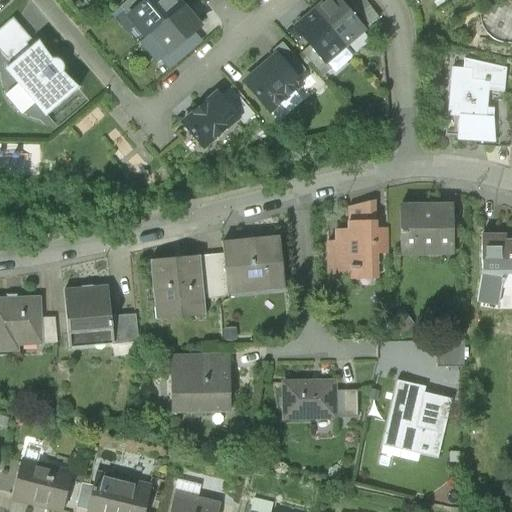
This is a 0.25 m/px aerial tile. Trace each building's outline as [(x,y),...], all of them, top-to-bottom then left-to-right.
[(152,43),(157,38),(189,11),(180,0),(158,0),(133,21),(152,43)] [(337,0),(330,0),(315,14),(346,50),(365,33),(337,0)] [(346,0),(367,25),(379,15),(366,0),(346,0)] [(210,36),(189,11),(157,38),(178,63),(210,36)] [(326,67),(346,50),(315,14),(295,30),(326,67)] [(470,16),(447,34),(446,41),(465,45),(466,41),(474,42),(482,42),(495,39),(504,34),(507,30),(508,25),(508,21),(505,17),(501,15),(498,15),(496,17),(493,20),(488,22),(483,22),(479,20),(473,20),(470,16)] [(0,31),(0,55),(10,68),(37,46),(12,21),(0,31)] [(10,68),(8,71),(48,120),(82,92),(41,43),(37,46),(10,68)] [(276,60),(246,86),(272,115),(301,89),(276,60)] [(457,122),(455,146),(490,148),(493,113),(485,112),(486,94),(503,95),(505,70),(463,60),(462,73),(449,72),(446,121),(457,122)] [(220,98),(186,126),(211,156),(245,128),(220,98)] [(405,208),(405,253),(451,253),(450,208),(405,208)] [(328,241),(329,277),(376,277),(376,250),(389,250),(389,227),(376,227),(376,222),(347,222),(348,230),(335,231),(335,241),(328,241)] [(511,273),(511,243),(504,244),(504,237),(482,237),(482,274),(511,273)] [(280,240),(226,246),(227,256),(231,294),(285,288),(280,240)] [(227,256),(199,258),(203,297),(231,294),(227,256)] [(199,258),(152,263),(158,320),(205,315),(203,297),(199,258)] [(107,288),(65,292),(71,350),(113,346),(110,320),(107,288)] [(37,302),(0,303),(0,354),(15,354),(14,346),(38,345),(37,322),(37,302)] [(413,329),(403,316),(390,326),(399,339),(413,329)] [(135,317),(110,320),(113,346),(138,343),(135,317)] [(54,321),(37,322),(38,345),(55,345),(54,321)] [(233,331),(223,333),(224,345),(235,344),(233,331)] [(434,344),(435,372),(463,371),(463,343),(434,344)] [(229,415),(228,359),(171,361),(172,416),(229,415)] [(383,446),(437,458),(450,400),(423,394),(424,388),(398,382),(383,446)] [(334,394),(333,385),(279,386),(280,423),(335,421),(334,394)] [(357,393),(334,394),(335,421),(358,420),(357,393)] [(20,463),(10,505),(36,511),(61,511),(70,476),(20,463)] [(86,511),(144,511),(150,490),(95,477),(93,487),(86,511)] [(76,510),(84,511),(86,511),(93,487),(82,485),(76,510)] [(175,493),(170,511),(217,511),(219,504),(175,493)]
